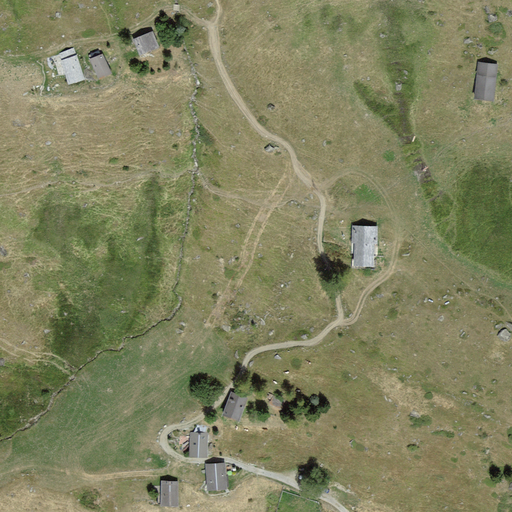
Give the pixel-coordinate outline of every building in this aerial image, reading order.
[(149,32),(129,39),(134,55),(155,48),(149,32)] [(72,52),(57,55),(63,83),(79,79),(72,52)] [(99,54),(86,59),(92,78),(106,73),(99,54)] [(495,65),(476,63),(471,99),(490,102),(495,65)] [(375,227),(349,226),(348,267),(374,268),(375,227)] [(245,400),(228,392),(219,415),(235,422),(245,400)] [(205,434),(187,433),(185,456),(204,457),(205,434)] [(223,463),(202,464),(203,490),(224,490),(223,463)] [(176,481),(157,480),(155,506),(175,507),(176,481)]
